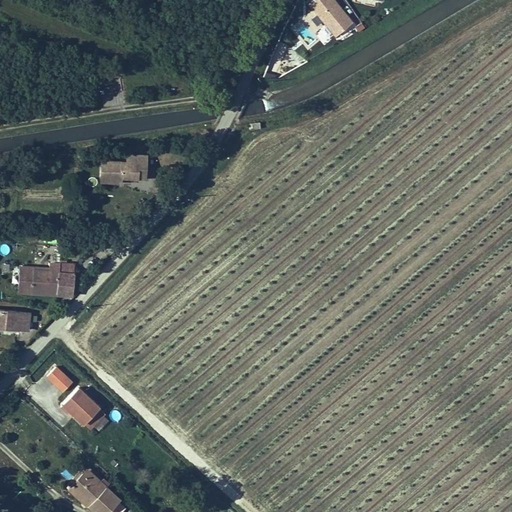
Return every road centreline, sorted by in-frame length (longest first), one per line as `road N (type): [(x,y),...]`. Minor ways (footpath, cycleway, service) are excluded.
road 1 (residential): [(284,0),(204,157),(0,386)]
road 2 (track): [(0,128),(196,99),(241,84)]
